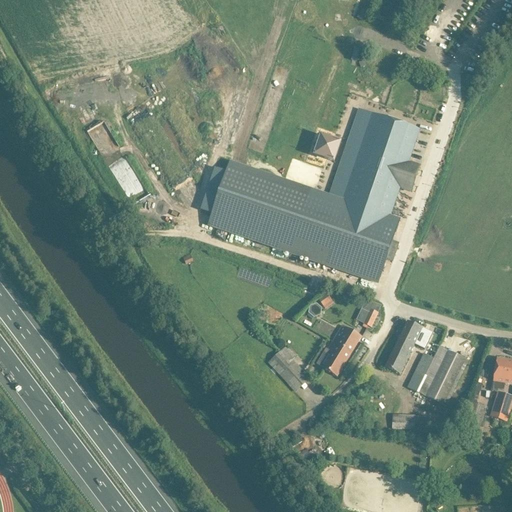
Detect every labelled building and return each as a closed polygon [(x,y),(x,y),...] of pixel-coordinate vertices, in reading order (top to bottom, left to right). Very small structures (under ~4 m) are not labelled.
[(369,124),(343,201),(390,217),(400,189),(410,192),(413,183),(412,183),(412,184),(409,183),(412,174),(415,175),(415,176),(418,167),(409,164),(417,140),(369,123),(369,124)] [(382,282),(395,237),(346,223),(344,228),(334,225),(336,218),(307,210),(314,186),(230,163),(227,171),(214,168),(202,211),(212,214),(208,228),(279,248),(277,253),(382,282)] [(299,174),(296,183),(307,186),(310,177),(299,174)] [(323,306),(331,301),(328,295),(319,300),(323,306)] [(371,327),(377,314),(359,306),(353,318),(371,327)] [(408,322),(385,368),(400,375),(422,329),(408,322)] [(337,378),(362,338),(343,326),(332,344),(336,346),(323,369),(337,378)] [(425,397),(443,360),(447,351),(430,343),(408,389),(425,397)] [(443,405),(461,369),(466,360),(448,352),(444,361),(426,397),(443,405)] [(511,385),(511,362),(497,360),(493,382),(492,391),(503,393),(505,384),(511,385)] [(302,371),(295,364),(294,363),(280,376),(288,384),(302,371)] [(490,417),(506,422),(511,404),(511,397),(498,393),(490,417)] [(477,438),(483,419),(487,408),(471,402),(461,433),(477,438)] [(415,417),(393,416),(392,431),(414,432),(414,433),(440,433),(440,432),(451,432),(452,419),(415,417)] [(457,449),(465,445),(461,436),(452,440),(457,449)]
